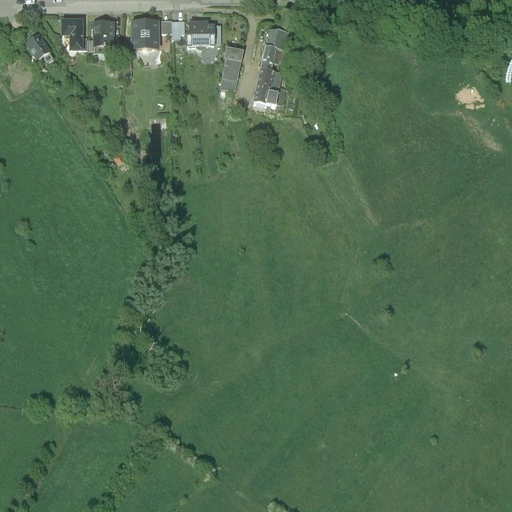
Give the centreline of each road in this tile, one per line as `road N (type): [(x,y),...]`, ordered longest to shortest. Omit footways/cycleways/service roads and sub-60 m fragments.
road 1 (unclassified): [(182,12),(511,17)]
road 2 (residential): [(0,17),(182,12)]
